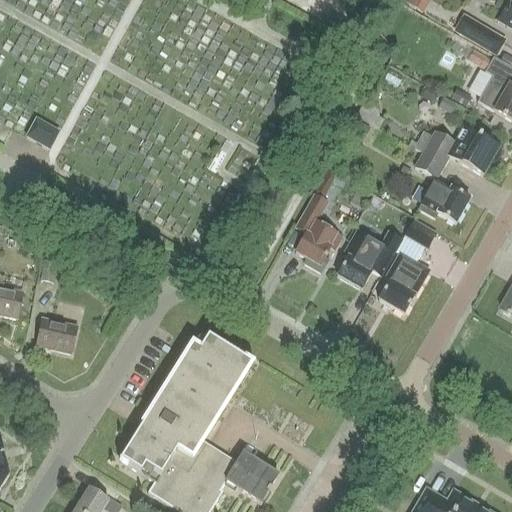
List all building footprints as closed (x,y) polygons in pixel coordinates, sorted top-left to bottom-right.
[(401,0),(401,1),(422,15),(431,0),(401,0)] [(511,0),(497,23),(511,32),(511,0)] [(496,60),(506,43),(463,18),(453,35),(496,60)] [(492,79),(477,106),(511,125),(511,90),(509,89),(511,84),(511,72),(494,63),(487,76),(492,79)] [(456,91),(451,101),(466,110),(471,100),(456,91)] [(357,118),(380,131),(384,123),(380,120),(379,113),(365,106),(357,118)] [(35,121),(25,138),(24,140),(48,154),(59,135),(35,121)] [(436,137),(434,140),(423,134),(417,146),(411,143),(408,148),(424,156),(443,168),(449,159),(482,179),(498,154),(465,133),(455,149),(436,137)] [(435,181),(443,168),(424,156),(416,169),(435,181)] [(327,170),(314,193),(324,199),(337,176),(327,170)] [(437,217),(455,227),(469,203),(435,184),(418,213),(434,222),(437,217)] [(306,237),(295,256),(306,262),(303,267),(320,276),(328,263),(324,261),(330,251),(334,253),(341,240),(315,225),(326,205),(317,200),(313,198),(295,231),(298,232),(306,237)] [(427,252),(436,237),(414,223),(404,239),(427,252)] [(346,262),(336,279),(360,294),(371,275),(381,280),(401,244),(387,236),(379,250),(355,236),(341,260),(346,262)] [(385,283),(389,285),(378,303),(403,318),(429,275),(400,257),(385,283)] [(44,264),(40,283),(53,286),(57,266),(44,264)] [(0,319),(17,323),(22,296),(1,292),(2,288),(0,287),(0,319)] [(511,296),(501,315),(511,321),(511,296)] [(71,358),(77,331),(41,323),(36,350),(71,358)] [(194,345),(113,475),(171,511),(211,511),(222,495),(220,494),(225,485),(260,508),(278,480),(246,460),(246,459),(241,456),(235,466),(221,457),(218,461),(199,450),(253,364),(232,351),(230,355),(207,341),(201,350),(194,345)] [(121,511),(89,492),(77,511),(78,511),(121,511)] [(481,511),(453,495),(447,506),(426,494),(415,511),(481,511)]
